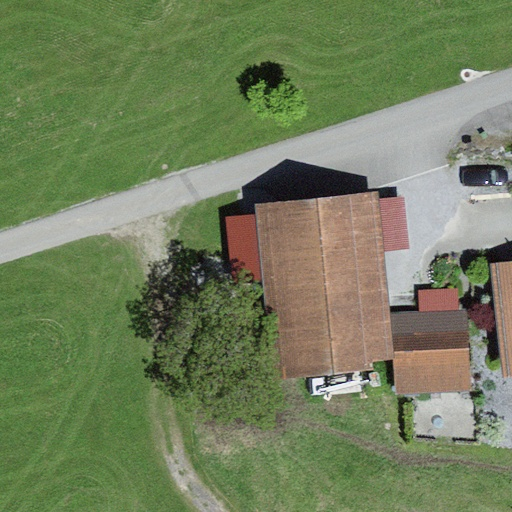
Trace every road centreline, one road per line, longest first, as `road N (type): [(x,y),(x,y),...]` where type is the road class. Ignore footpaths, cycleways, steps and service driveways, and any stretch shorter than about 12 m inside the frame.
road 1 (residential): [(0,250),(511,92)]
road 2 (track): [(222,511),(185,469),(165,378),(202,219),(223,182)]
